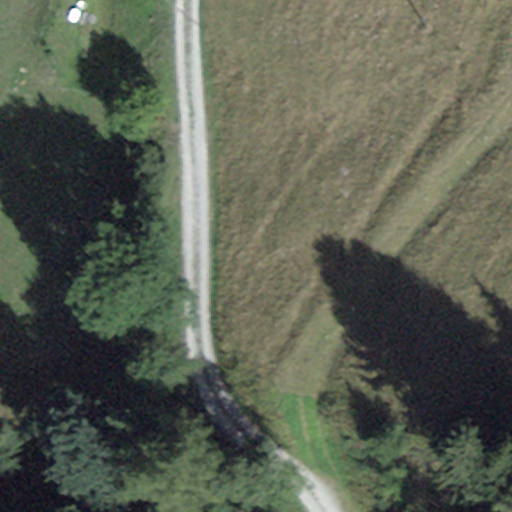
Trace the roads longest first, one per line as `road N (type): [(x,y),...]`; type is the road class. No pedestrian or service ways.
road 1 (track): [(191,0),(188,180),(203,318),(226,417),(331,511)]
road 2 (track): [(332,511),(306,387),(322,333),(364,266),(511,80)]
